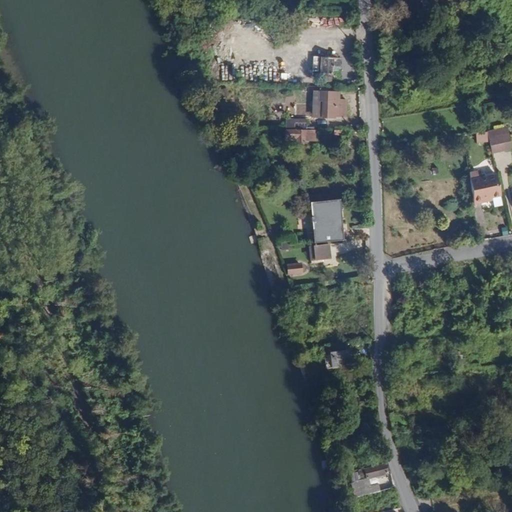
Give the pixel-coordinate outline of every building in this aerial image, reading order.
[(220,17),(220,9),(209,8),(209,16),(220,17)] [(336,67),(336,58),(330,58),(325,58),(315,58),(315,76),(316,75),(316,81),(327,81),(327,67),(336,67)] [(315,101),(315,93),(309,93),(309,119),(319,118),(319,109),(315,109),(315,101)] [(330,93),(320,93),(315,93),(315,101),(319,101),(319,109),(319,118),(330,119),(330,117),(342,117),(342,101),(330,101),(330,93)] [(283,131),(305,131),(305,128),(305,118),(282,119),(283,129),(283,131)] [(312,131),(305,131),(283,131),(283,140),(293,140),(293,144),(303,144),(302,142),(313,142),(313,130),(312,131)] [(506,134),(487,139),(491,155),(510,150),(506,134)] [(495,175),(470,181),(473,205),(481,203),(481,201),(500,197),(495,175)] [(288,197),(286,187),(275,190),(277,199),(288,197)] [(312,225),(313,234),(334,231),(333,221),(338,220),(336,203),(309,206),(310,210),(312,209),(314,225),(312,225)] [(314,243),(333,242),(333,241),(332,233),(339,233),(338,220),(333,221),(334,231),(313,234),(314,243)] [(326,244),(315,246),(317,260),(328,259),(326,244)] [(299,273),(299,265),(286,267),(287,275),(299,273)] [(326,333),(315,334),(316,343),(328,342),(326,333)] [(349,352),(336,354),(328,355),(329,359),(324,359),(326,369),(351,365),(349,352)] [(348,447),(353,471),(358,470),(373,466),(369,445),(364,446),(364,443),(348,447)] [(373,466),(358,470),(361,480),(386,473),(384,463),(373,466)] [(396,502),(393,487),(381,490),(383,498),(384,505),(396,502)]
